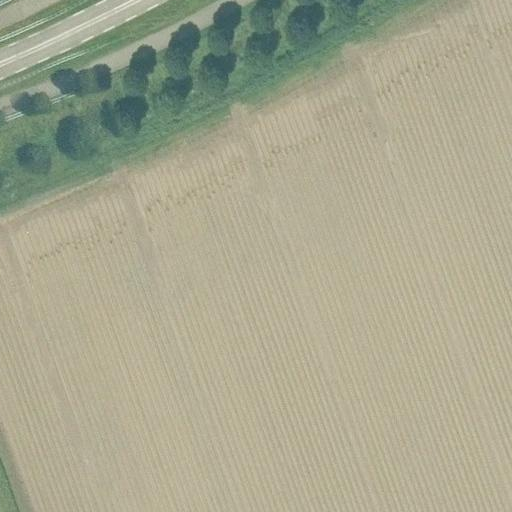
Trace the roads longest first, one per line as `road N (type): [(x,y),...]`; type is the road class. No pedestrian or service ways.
road 1 (unclassified): [(0,107),(236,0)]
road 2 (primary): [(0,64),(137,0)]
